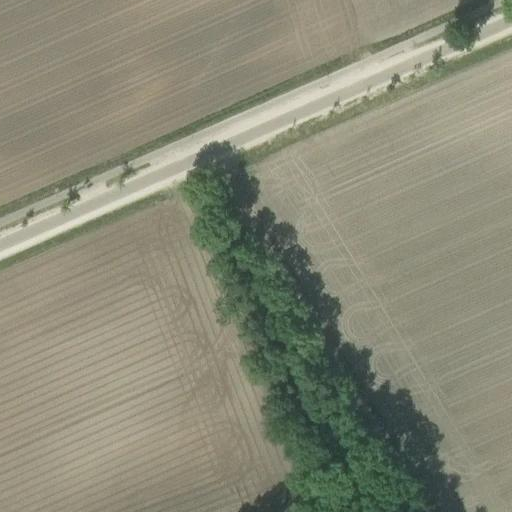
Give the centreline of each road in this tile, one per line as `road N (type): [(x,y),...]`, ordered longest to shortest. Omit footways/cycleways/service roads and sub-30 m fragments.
road 1 (unclassified): [(0,243),(511,17)]
road 2 (track): [(199,134),(431,511)]
